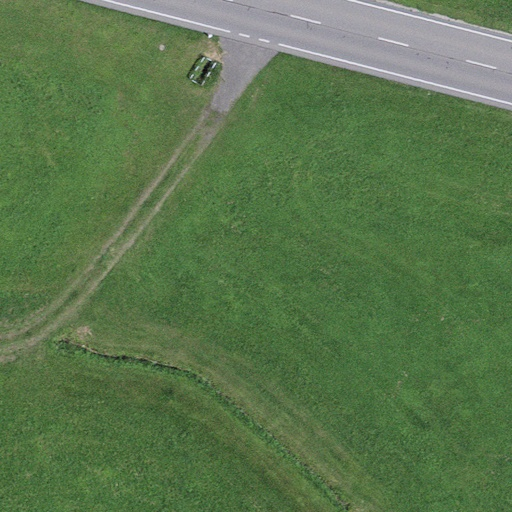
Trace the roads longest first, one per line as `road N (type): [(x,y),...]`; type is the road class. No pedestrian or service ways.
road 1 (track): [(275,13),(159,200),(100,276),(49,325),(0,344)]
road 2 (primary): [(511,74),(223,0)]
